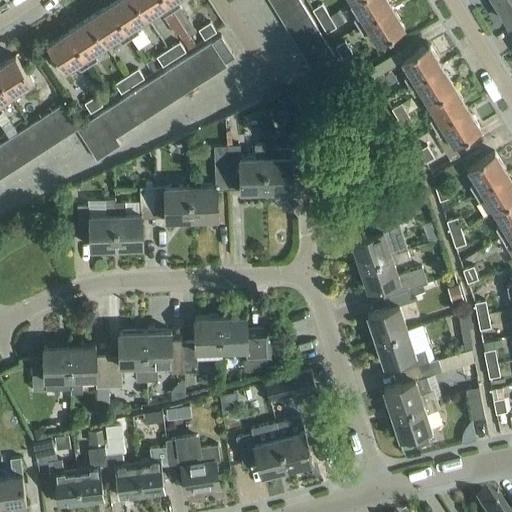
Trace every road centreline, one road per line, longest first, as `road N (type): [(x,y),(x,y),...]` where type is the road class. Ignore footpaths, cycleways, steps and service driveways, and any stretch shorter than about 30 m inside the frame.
road 1 (residential): [(0,327),(97,287),(310,278)]
road 2 (residential): [(379,491),(310,278)]
road 3 (residential): [(511,457),(379,491)]
